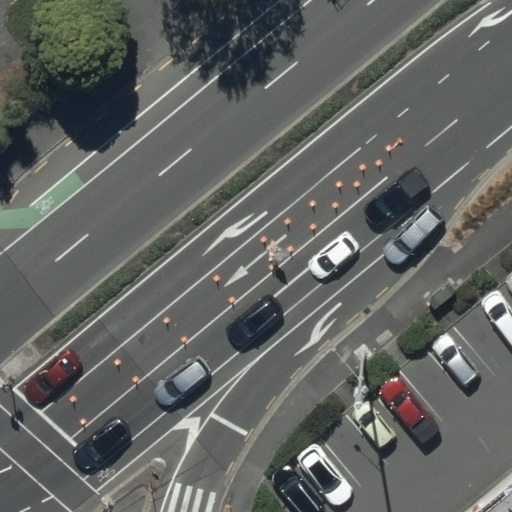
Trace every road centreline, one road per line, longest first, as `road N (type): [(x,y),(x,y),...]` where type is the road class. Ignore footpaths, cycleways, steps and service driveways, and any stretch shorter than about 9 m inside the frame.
road 1 (secondary): [(0,306),(375,0)]
road 2 (secondary): [(284,265),(0,493)]
road 3 (secondary): [(511,77),(284,265)]
road 4 (secondary): [(284,265),(193,511)]
